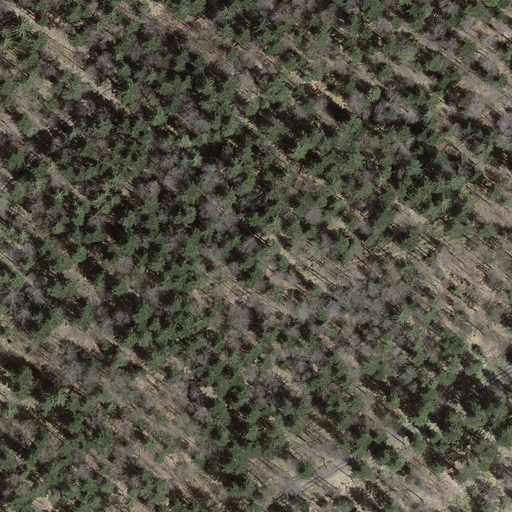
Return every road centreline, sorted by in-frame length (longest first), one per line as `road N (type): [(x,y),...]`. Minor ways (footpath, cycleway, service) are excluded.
road 1 (track): [(0,185),(90,97),(225,0)]
road 2 (track): [(511,367),(264,511)]
